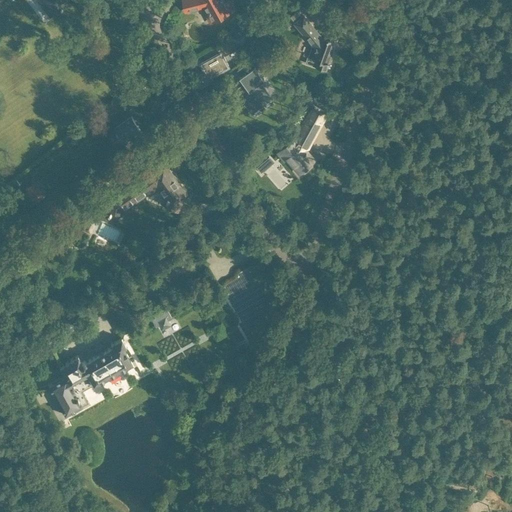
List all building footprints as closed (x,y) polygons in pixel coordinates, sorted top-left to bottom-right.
[(44,0),(46,2),(41,6),(50,16),(68,1),(66,0),(44,0)] [(183,0),(186,9),(204,5),(209,14),(211,13),(215,20),(230,11),(223,0),(183,0)] [(305,62),(317,66),(326,69),(333,51),(332,51),(335,41),(334,40),(337,31),(325,27),(321,38),(303,17),(294,24),(311,45),(305,62)] [(207,59),(201,61),(209,76),(220,70),(221,69),(229,65),(224,56),(244,45),(257,37),(239,25),(232,36),(203,52),(204,53),(205,55),(207,59)] [(266,47),(259,52),(263,57),(270,52),(266,47)] [(255,57),(237,70),(241,75),(240,77),(250,90),(237,100),(242,97),(248,105),(256,99),(260,105),(270,98),(258,81),(264,78),(256,67),(260,64),(255,57)] [(316,96),(311,102),(324,109),(327,103),(316,96)] [(306,151),(306,150),(326,114),(313,107),(297,136),(279,152),(285,159),(287,157),(300,171),(303,168),(304,169),(310,164),(310,163),(314,159),(308,153),(307,151),(306,151)] [(131,116),(116,127),(127,143),(130,142),(130,143),(132,141),(132,140),(143,132),(131,116)] [(192,143),(187,146),(192,154),(197,151),(192,143)] [(263,162),(258,167),(262,172),(267,167),(263,162)] [(108,214),(110,216),(112,220),(124,211),(121,207),(147,189),(149,191),(160,183),(169,196),(166,204),(178,209),(183,199),(181,197),(186,193),(181,186),(174,176),(169,170),(167,171),(163,166),(156,171),(155,170),(132,186),(131,184),(102,204),(109,213),(108,214)] [(44,195),(34,181),(25,188),(27,190),(24,193),(32,204),(44,195)] [(86,215),(81,229),(91,233),(96,220),(86,215)] [(172,318),(167,309),(152,318),(157,326),(159,325),(161,329),(171,324),(169,319),(172,318)] [(64,375),(47,385),(64,415),(88,402),(82,390),(91,385),(107,376),(109,380),(120,373),(118,370),(131,363),(123,348),(126,346),(120,335),(107,342),(108,344),(85,357),(84,356),(80,356),(79,358),(77,354),(58,364),(64,375)] [(238,351),(246,346),(243,341),(235,345),(238,351)] [(170,392),(163,397),(167,404),(174,400),(170,392)]
